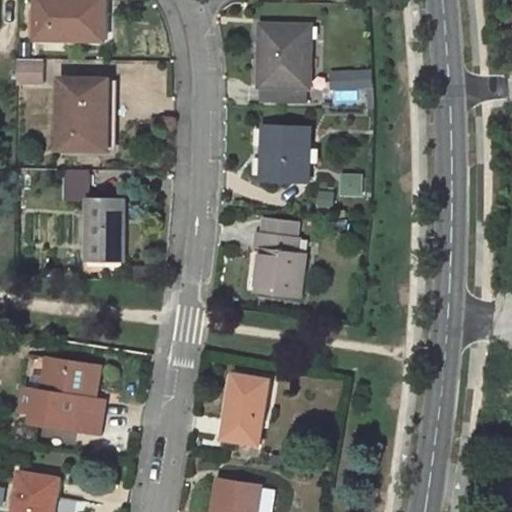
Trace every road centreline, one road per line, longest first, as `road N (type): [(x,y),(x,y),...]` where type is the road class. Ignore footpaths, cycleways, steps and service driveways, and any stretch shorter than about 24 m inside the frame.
road 1 (residential): [(159,511),(205,168),(208,55),(194,0)]
road 2 (primary): [(446,318),(448,89)]
road 3 (primary): [(422,511),(446,318)]
